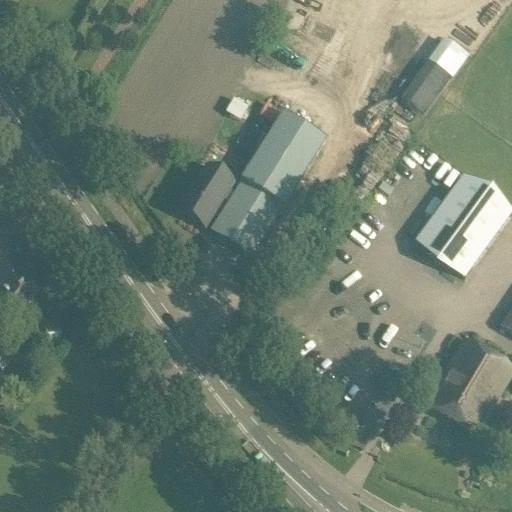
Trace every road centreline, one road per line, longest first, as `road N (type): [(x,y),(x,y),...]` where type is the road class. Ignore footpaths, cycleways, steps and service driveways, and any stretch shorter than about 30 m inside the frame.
road 1 (secondary): [(187,363),(0,102)]
road 2 (secondary): [(322,511),(187,363)]
road 3 (unclassified): [(83,511),(162,383),(187,363)]
